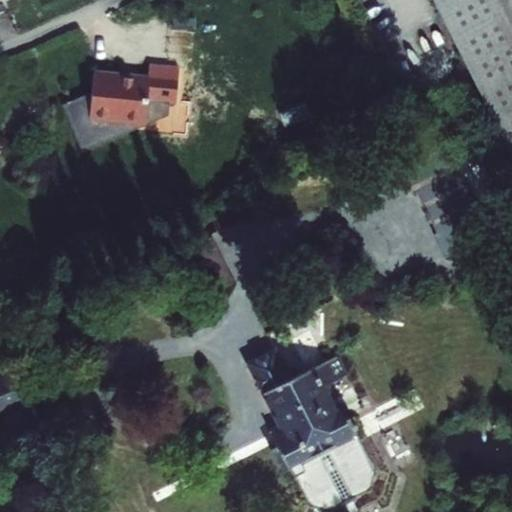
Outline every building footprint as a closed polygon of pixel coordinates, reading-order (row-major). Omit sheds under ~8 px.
[(511,0),(428,0),(491,129),(511,118),(511,0)] [(137,94),(84,87),(81,106),(80,112),(56,120),(70,160),(126,138),(132,139),(135,117),(164,121),(168,85),(138,81),(137,94)] [(80,112),(81,106),(50,118),(67,166),(155,133),(157,120),(135,117),(132,139),(126,138),(70,160),(56,120),(80,112)] [(411,133),(450,202),(471,191),(466,179),(478,173),(471,159),(458,166),(434,122),(411,133)] [(218,233),(192,244),(212,290),(238,280),(218,233)] [(75,293),(42,307),(49,320),(81,306),(75,293)] [(259,357),(234,368),(263,432),(253,437),(270,474),(337,444),(327,421),(319,424),(307,397),(331,386),(322,366),(280,385),(275,374),(268,377),(259,357)] [(0,375),(0,409),(14,403),(1,375),(0,375)]
